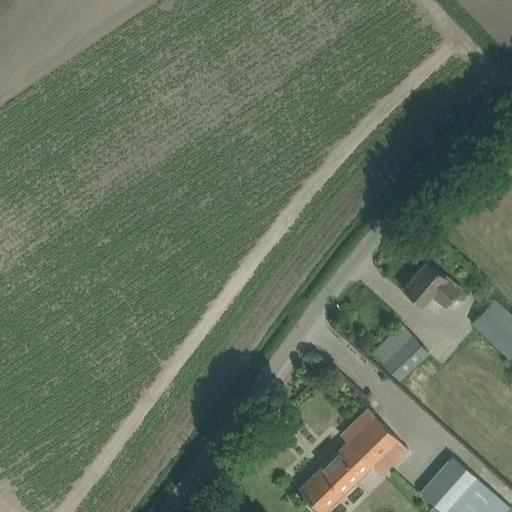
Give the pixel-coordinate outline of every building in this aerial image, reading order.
[(422,304),(430,295),(443,306),(459,288),(426,260),(403,287),(422,304)] [(511,360),(511,312),(494,296),(471,321),(511,360)] [(373,351),(387,366),(399,378),(428,350),(402,323),(373,351)] [(477,400),(490,385),(508,401),(511,395),(511,363),(480,335),(446,372),(477,400)] [(299,487),(322,511),(371,464),(380,474),(407,447),(368,407),(341,434),(347,440),(299,487)] [(443,511),(502,511),(509,505),(452,454),(420,491),(443,511)]
